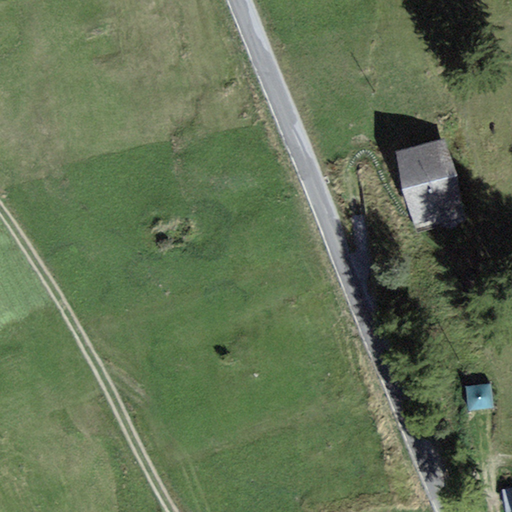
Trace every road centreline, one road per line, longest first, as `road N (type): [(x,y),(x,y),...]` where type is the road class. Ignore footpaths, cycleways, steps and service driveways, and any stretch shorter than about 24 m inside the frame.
road 1 (tertiary): [(238,0),(448,511)]
road 2 (track): [(0,211),(75,330),(168,511)]
